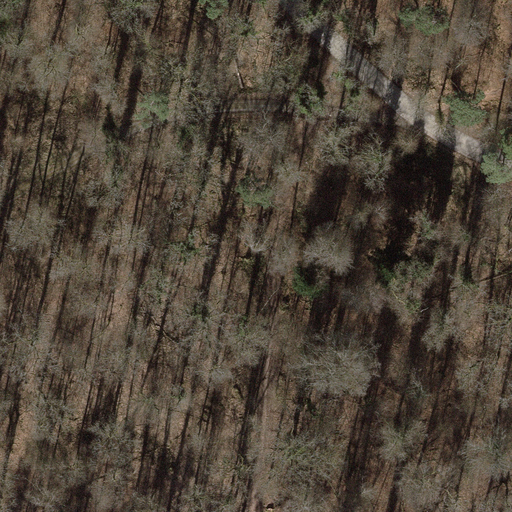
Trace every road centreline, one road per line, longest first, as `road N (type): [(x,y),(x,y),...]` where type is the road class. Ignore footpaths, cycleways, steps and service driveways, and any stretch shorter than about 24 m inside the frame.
road 1 (track): [(0,205),(154,114),(216,103),(366,115),(403,107)]
road 2 (track): [(511,163),(403,107),(340,41)]
